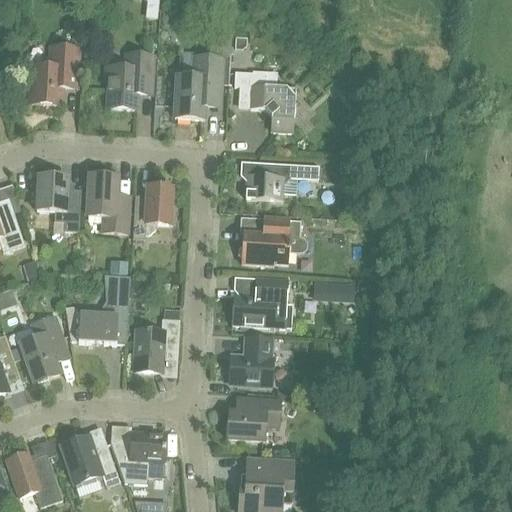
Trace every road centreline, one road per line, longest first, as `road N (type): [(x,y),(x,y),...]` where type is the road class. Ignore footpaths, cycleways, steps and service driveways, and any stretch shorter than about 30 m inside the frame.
road 1 (residential): [(188,413),(203,160),(52,151),(0,166)]
road 2 (residential): [(0,434),(76,408),(188,413)]
